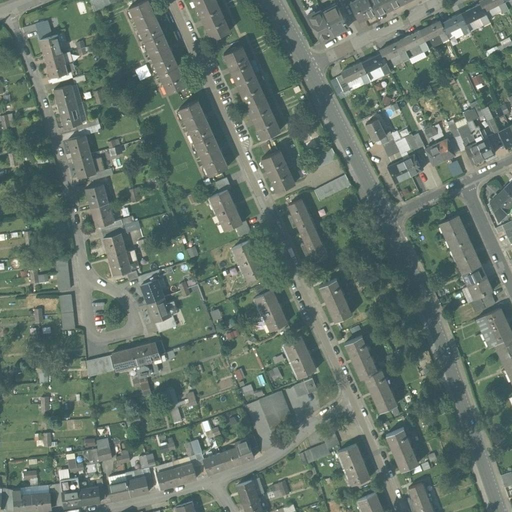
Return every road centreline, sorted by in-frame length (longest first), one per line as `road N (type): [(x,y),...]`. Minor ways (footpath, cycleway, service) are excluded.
road 1 (residential): [(354,399),(174,0)]
road 2 (tertiary): [(499,511),(385,216)]
road 3 (residential): [(7,11),(50,126),(83,276)]
road 4 (tertiary): [(385,216),(314,59)]
road 5 (residential): [(213,483),(261,463),(354,399)]
road 6 (residential): [(83,276),(91,331),(101,336),(127,330),(132,318),(121,294),(98,282)]
road 7 (residential): [(314,59),(436,0)]
road 8 (residential): [(397,511),(354,399)]
